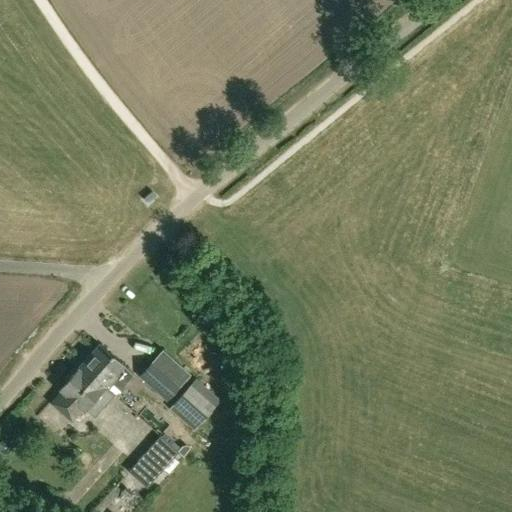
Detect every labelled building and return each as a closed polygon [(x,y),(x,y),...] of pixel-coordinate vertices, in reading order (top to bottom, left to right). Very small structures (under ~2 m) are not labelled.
[(100,345),(76,373),(82,378),(85,374),(108,392),(110,389),(117,395),(118,395),(121,394),(126,389),(126,385),(135,375),(100,345)] [(153,360),(139,374),(167,400),(181,385),(153,360)] [(115,396),(116,397),(117,395),(110,389),(108,392),(85,374),(82,378),(76,373),(62,389),(64,391),(53,404),(72,421),(83,409),(95,419),(115,396)] [(191,385),(178,398),(171,405),(195,428),(202,421),(213,407),(191,385)] [(125,445),(133,433),(120,424),(112,436),(125,445)] [(177,450),(160,436),(128,472),(145,489),(177,450)]
